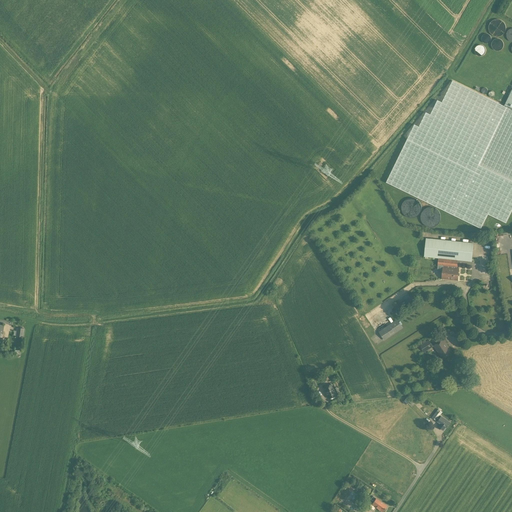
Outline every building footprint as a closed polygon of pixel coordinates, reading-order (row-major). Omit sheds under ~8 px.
[(482,35),(482,36),(481,37),(481,38),(481,39),(481,40),(482,41),(482,42),(483,42),(484,43),(485,44),(486,44),(487,44),(488,43),(489,43),(489,42),(490,42),(491,41),(491,40),(491,39),(491,38),(491,37),(490,36),(490,35),(489,35),(488,34),(487,34),(486,34),(485,34),(484,34),(483,35),(482,35)] [(497,51),(498,51),(500,51),(501,50),(501,49),(502,49),(503,48),(503,47),(503,46),(503,44),(503,43),(503,42),(502,41),(501,41),(501,40),(500,39),(499,39),(498,39),(496,39),(495,39),(494,39),(493,40),(493,41),(492,42),(492,43),(491,44),(491,45),(491,46),(491,47),(492,48),(493,49),(493,50),(494,50),(495,51),(496,51),(497,51)] [(476,55),(485,54),(484,45),(475,46),(476,55)] [(511,89),(504,106),(452,81),(442,102),(437,100),(430,115),(426,112),(419,127),(414,124),(386,182),(481,228),(488,214),(506,223),(511,210),(511,89)] [(402,216),(419,216),(419,199),(402,199),(402,216)] [(435,206),(420,212),(426,228),(441,222),(435,206)] [(424,256),(471,261),(473,243),(426,238),(424,256)] [(458,267),(457,267),(458,260),(438,258),(437,270),(443,271),(442,278),(458,280),(459,269),(458,269),(458,267)] [(384,341),(403,328),(398,319),(379,332),(384,341)] [(420,345),(424,352),(427,350),(433,346),(429,339),(426,341),(425,340),(422,341),(423,343),(420,345)] [(442,359),(452,352),(444,339),(434,345),(442,359)] [(329,399),(336,396),(331,384),(324,387),(329,399)] [(440,424),(446,428),(450,422),(440,415),(442,412),(438,409),(432,418),(440,424)] [(362,497),(358,494),(354,499),(358,502),(362,497)] [(373,496),(368,502),(382,511),(386,506),(373,496)]
